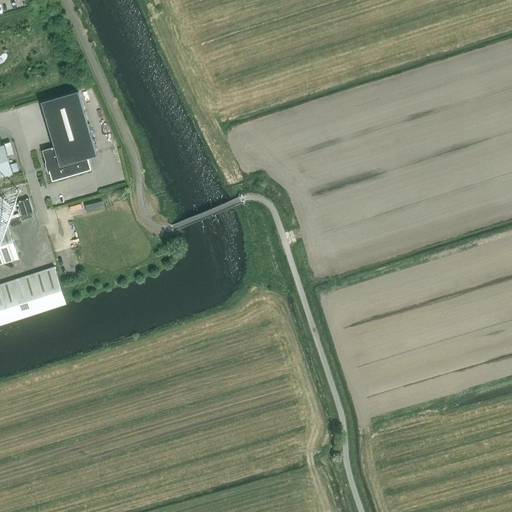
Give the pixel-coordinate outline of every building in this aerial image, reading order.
[(43,150),(47,162),(52,180),(91,169),(87,157),(97,154),(78,90),(41,101),(54,147),(43,150)] [(0,144),(0,176),(13,173),(4,143),(0,144)] [(29,198),(18,202),(22,215),(33,212),(29,198)] [(103,200),(85,205),(87,212),(105,207),(103,200)] [(0,225),(0,263),(19,258),(8,223),(0,225)] [(55,266),(44,270),(56,306),(61,304),(66,302),(55,266)] [(44,270),(33,273),(45,309),(50,308),(56,306),(44,270)] [(33,273),(23,277),(34,313),(40,311),(45,309),(33,273)] [(23,277),(12,280),(24,316),(29,314),(34,313),(23,277)] [(12,280),(1,283),(13,320),(18,318),(24,316),(12,280)] [(1,283),(0,283),(0,316),(2,323),(8,321),(13,320),(1,283)]
